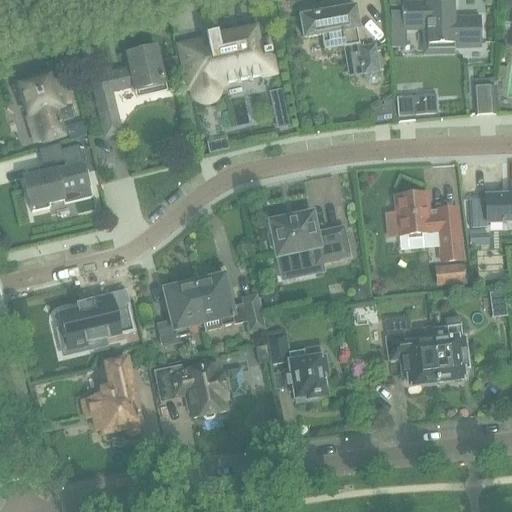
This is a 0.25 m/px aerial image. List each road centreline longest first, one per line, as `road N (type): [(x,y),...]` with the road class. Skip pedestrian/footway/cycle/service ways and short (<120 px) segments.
road 1 (residential): [(0,279),(89,255),(148,228),(224,171),(301,151),(511,135)]
road 2 (unclassified): [(511,440),(315,464),(58,511)]
